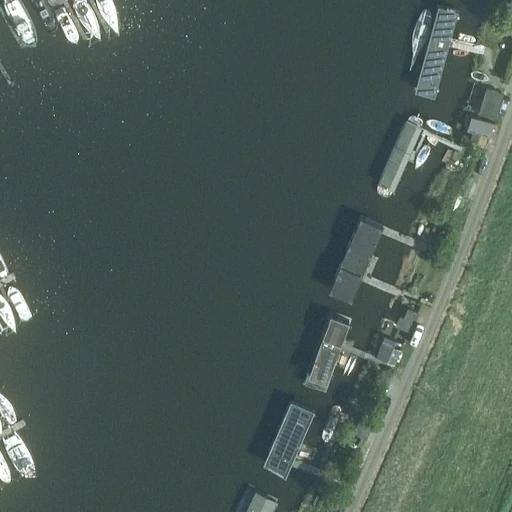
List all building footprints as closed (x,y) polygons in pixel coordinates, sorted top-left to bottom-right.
[(459,12),(439,7),(415,91),(435,97),(459,12)] [(502,93),(487,88),(480,111),(495,116),(502,93)] [(492,122),(471,115),(467,128),(481,133),(488,135),(492,122)] [(413,116),(410,116),(407,118),(376,189),(377,192),(378,194),(386,197),(389,197),(391,195),(395,186),(400,174),(406,160),(420,127),(421,124),(422,122),(420,119),(413,116)] [(488,135),(481,133),(478,142),(485,144),(488,135)] [(383,225),(362,216),(329,293),(351,302),(360,281),(371,255),(380,233),(383,226),(383,225)] [(415,311),(408,308),(404,317),(400,315),(396,324),(407,329),(415,311)] [(350,323),(329,316),(304,384),(325,392),(334,366),(345,337),(350,323)] [(402,345),(384,338),(377,356),(395,362),(402,345)] [(315,409),(294,400),(265,465),(285,474),(290,465),(300,442),(315,409)] [(371,424),(360,419),(354,430),(362,434),(367,432),(371,424)] [(270,511),(276,501),(254,491),(244,511),(270,511)]
